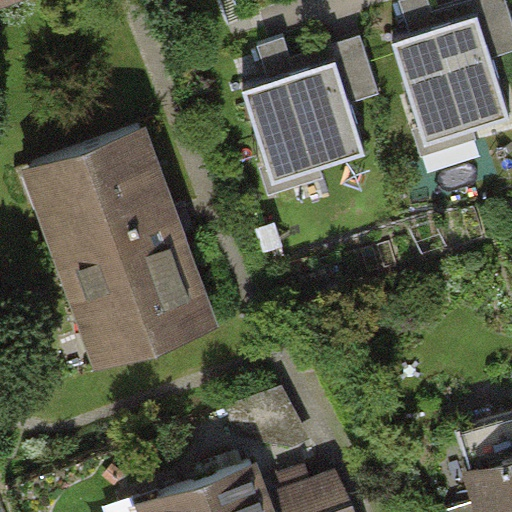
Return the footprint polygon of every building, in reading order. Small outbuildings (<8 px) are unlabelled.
[(511,0),(491,0),(496,41),(511,39),(511,0)] [(508,108),(477,11),(397,37),(428,133),(508,108)] [(343,32),(365,98),(388,91),(367,25),(343,32)] [(368,145),(338,53),(244,83),(274,175),(368,145)] [(150,129),(32,170),(102,363),(219,321),(150,129)] [(247,406),(268,446),(313,422),(292,383),(247,406)] [(145,503),(148,511),(286,511),(265,456),(145,503)] [(511,511),(511,463),(474,476),(485,511),(511,511)]
